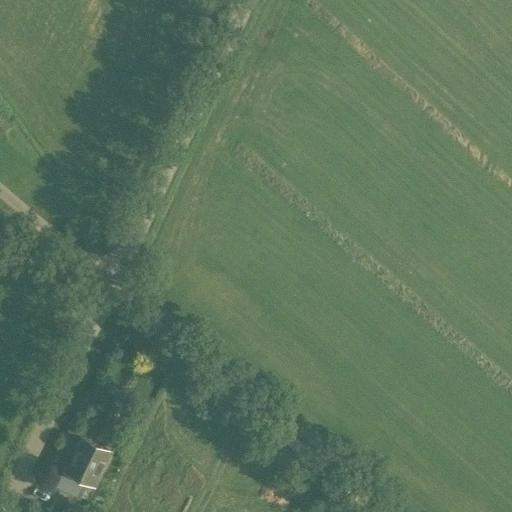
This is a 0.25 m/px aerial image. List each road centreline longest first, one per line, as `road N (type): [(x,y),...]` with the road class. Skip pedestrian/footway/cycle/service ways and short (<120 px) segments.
road 1 (unclassified): [(2,511),(247,0)]
road 2 (track): [(376,511),(110,283)]
